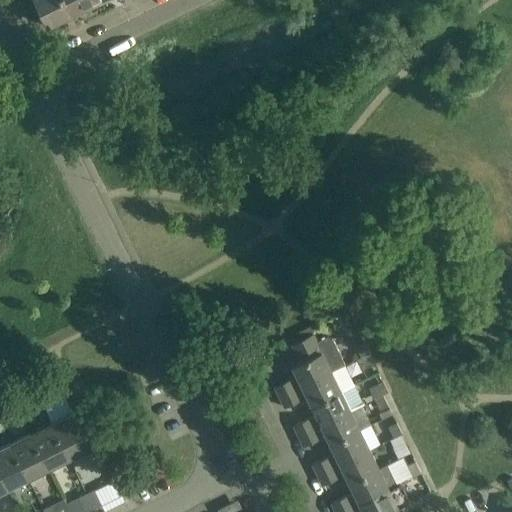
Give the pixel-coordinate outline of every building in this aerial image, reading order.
[(63,0),(34,0),(47,27),(52,24),(53,26),(62,22),(61,20),(71,15),(63,0)] [(93,0),(63,0),(71,15),(81,10),(82,12),(91,7),(90,6),(95,3),(93,0)] [(279,397),(345,364),(332,338),(326,335),(316,341),(312,333),(292,344),(300,362),(293,365),(298,376),(293,379),(292,378),(274,386),(279,397)] [(355,346),(361,356),(369,353),(363,342),(355,346)] [(369,353),(361,356),(366,367),(374,363),(369,353)] [(355,384),(345,364),(279,397),(284,407),(302,398),(302,397),(307,394),(312,405),(355,384)] [(29,378),(17,384),(22,395),(35,390),(29,378)] [(374,399),(382,395),(382,394),(387,392),(382,381),(369,388),(374,399)] [(350,410),(364,404),(355,384),(312,405),(317,415),(311,418),(311,416),(293,425),(298,436),(350,410)] [(387,405),(382,395),(374,399),(379,409),(387,405)] [(359,430),(350,410),(298,436),(303,446),(321,437),(320,436),(326,433),(331,444),(359,430)] [(51,422),(69,458),(90,447),(72,412),(51,422)] [(48,468),(69,458),(51,422),(31,432),(48,468)] [(401,434),(395,423),(388,427),(393,437),(397,435),(401,434)] [(317,474),(369,449),(359,430),(331,444),(336,454),(330,456),(330,455),(312,464),(317,474)] [(10,442),(28,478),(48,468),(31,432),(10,442)] [(0,447),(0,473),(7,488),(28,478),(10,442),(0,447)] [(369,449),(317,474),(322,485),(340,476),(339,475),(345,472),(350,482),(387,464),(378,468),(369,449)] [(420,472),(414,461),(407,465),(412,476),(420,472)] [(331,503),(335,511),(338,511),(400,482),(399,481),(396,483),(387,464),(350,482),(355,492),(349,495),(349,494),(331,503)] [(400,482),(338,511),(360,511),(364,511),(388,511),(409,502),(400,482)] [(86,493),(93,508),(101,504),(94,489),(86,493)] [(86,511),(93,508),(86,493),(78,497),(86,511)]
